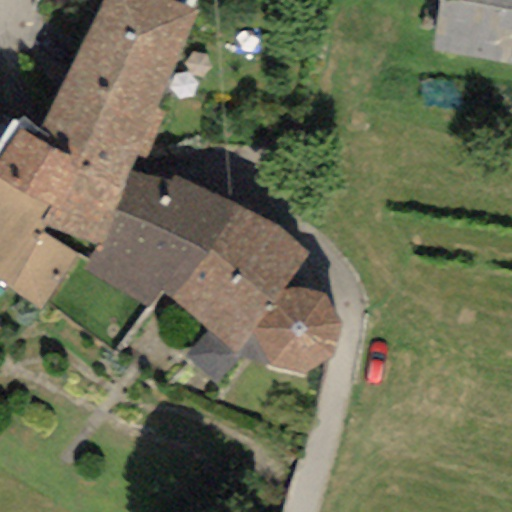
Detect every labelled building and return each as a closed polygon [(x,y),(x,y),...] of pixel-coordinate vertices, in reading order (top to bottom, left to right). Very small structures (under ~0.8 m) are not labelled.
[(193,0),(104,0),(41,121),(37,130),(77,148),(129,171),(133,158),(142,160),(143,158),(163,115),(154,111),(195,15),(188,11),(193,0)] [(511,0),(404,0),(396,65),(511,79),(511,0)] [(0,282),(39,310),(78,256),(41,235),(44,225),(77,148),(37,130),(16,117),(0,140),(0,282)] [(100,248),(129,171),(77,148),(44,225),(93,243),(100,248)] [(169,180),(129,171),(100,248),(93,243),(82,268),(146,306),(160,292),(171,299),(237,207),(172,174),(169,180)] [(303,286),(283,289),(308,256),(242,209),(237,207),(171,299),(208,331),(185,357),(217,386),(241,360),(268,367),(305,377),(333,358),(339,324),(323,293),(303,286)]
